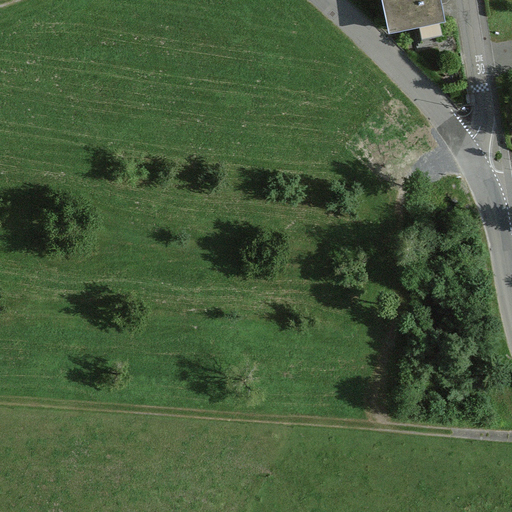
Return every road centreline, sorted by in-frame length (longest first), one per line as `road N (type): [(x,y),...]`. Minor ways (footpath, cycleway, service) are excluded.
road 1 (track): [(0,401),(511,436)]
road 2 (residential): [(466,148),(419,88),(327,0)]
road 3 (residential): [(465,0),(482,107),(466,148)]
